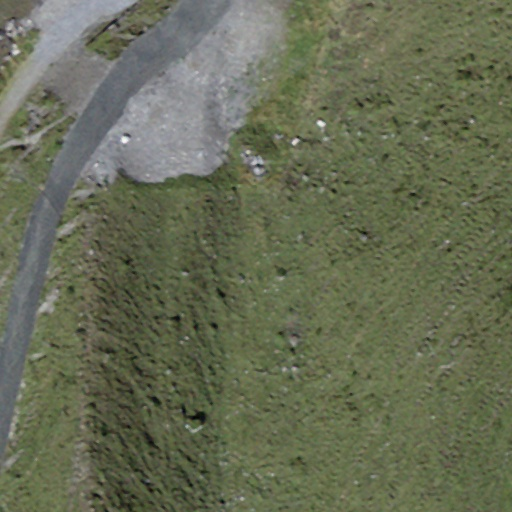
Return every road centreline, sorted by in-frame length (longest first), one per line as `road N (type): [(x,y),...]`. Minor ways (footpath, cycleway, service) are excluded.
road 1 (track): [(183,0),(68,195),(0,417)]
road 2 (track): [(0,120),(14,98),(126,0)]
